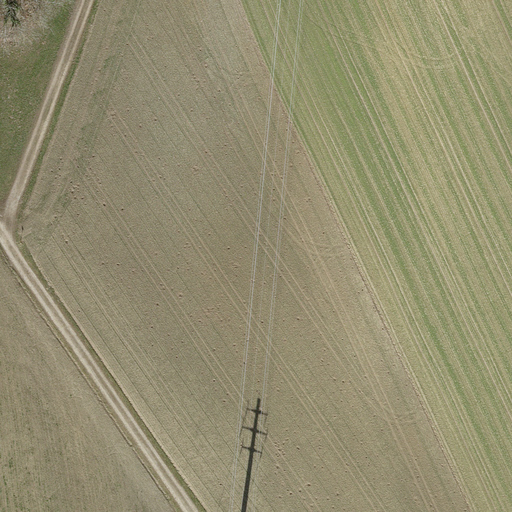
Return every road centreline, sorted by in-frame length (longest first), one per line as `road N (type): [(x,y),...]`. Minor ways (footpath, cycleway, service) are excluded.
road 1 (track): [(187,511),(7,237)]
road 2 (track): [(7,237),(89,0)]
